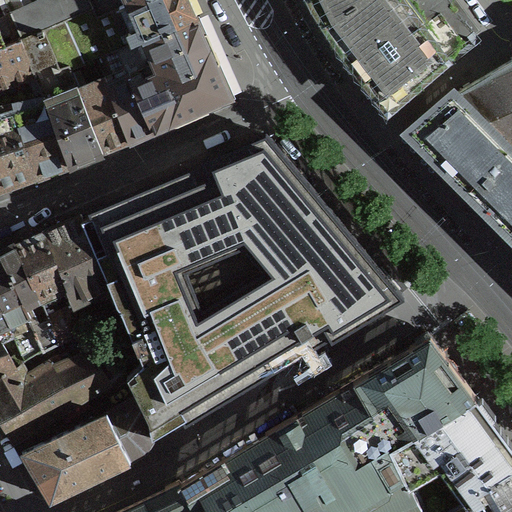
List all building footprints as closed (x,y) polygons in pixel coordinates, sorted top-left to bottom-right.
[(92,6),(89,0),(6,0),(23,37),(42,28),(65,18),(92,6)] [(133,0),(97,16),(92,6),(65,18),(84,61),(116,49),(195,17),(187,0),(133,0)] [(89,0),(92,6),(97,16),(133,0),(89,0)] [(312,0),(314,3),(325,20),(357,0),(312,0)] [(357,0),(325,20),(338,40),(351,58),(388,106),(445,57),(403,0),(357,0)] [(403,0),(445,57),(457,47),(476,32),(451,0),(403,0)] [(199,25),(195,17),(116,49),(124,67),(105,76),(109,85),(129,139),(230,95),(199,25)] [(60,68),(69,65),(84,61),(65,18),(42,28),(60,68)] [(42,28),(23,37),(19,38),(47,102),(69,163),(103,150),(82,96),(69,65),(60,68),(42,28)] [(0,46),(0,100),(9,98),(10,102),(12,102),(14,110),(47,102),(19,38),(0,46)] [(511,58),(456,91),(454,89),(408,128),(460,181),(498,218),(511,232),(511,58)] [(129,139),(109,85),(82,96),(103,150),(129,139)] [(9,111),(0,113),(0,189),(35,176),(14,110),(12,102),(10,102),(7,103),(9,111)] [(35,176),(69,163),(47,102),(14,110),(35,176)] [(137,393),(153,434),(183,416),(185,420),(330,334),(332,336),(403,295),(266,132),(203,158),(204,161),(89,209),(91,214),(82,218),(124,311),(143,360),(128,375),(137,393)] [(82,218),(80,213),(63,221),(45,229),(67,289),(73,302),(84,332),(124,311),(82,218)] [(67,289),(45,229),(22,240),(15,243),(41,298),(42,301),(67,289)] [(41,298),(15,243),(4,249),(0,250),(0,254),(25,306),(41,298)] [(25,306),(0,254),(0,305),(8,325),(25,360),(44,349),(36,333),(25,306)] [(53,325),(61,341),(84,332),(73,302),(47,314),(53,325)] [(0,328),(8,325),(0,305),(0,328)] [(36,333),(44,349),(61,341),(53,325),(36,333)] [(450,358),(427,328),(414,336),(417,340),(181,481),(179,479),(107,511),(406,511),(420,506),(392,445),(477,395),(457,368),(456,365),(453,360),(450,358)] [(0,338),(0,373),(16,366),(0,338)] [(16,366),(0,373),(0,411),(17,440),(108,383),(89,349),(53,365),(49,358),(26,373),(20,363),(16,366)] [(28,459),(51,497),(134,457),(145,452),(153,436),(153,434),(137,393),(22,450),(28,459)] [(479,397),(477,395),(392,445),(420,506),(423,511),(451,511),(482,497),(476,487),(511,464),(511,441),(511,442),(493,416),(496,413),(482,395),(479,397)] [(511,511),(511,464),(476,487),(482,497),(490,511),(511,511)] [(490,511),(482,497),(451,511),(490,511)]
